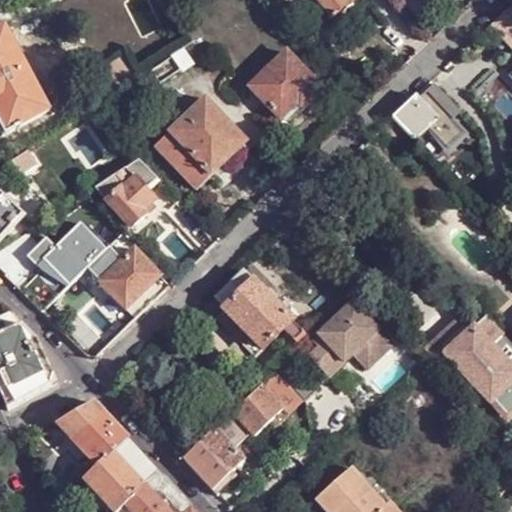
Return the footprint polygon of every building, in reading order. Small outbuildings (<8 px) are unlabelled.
[(350,0),(316,0),(330,15),(327,18),(329,20),(350,0)] [(511,4),(492,24),(511,45),(511,4)] [(46,109),(2,23),(0,24),(0,133),(1,136),(46,110),(46,109)] [(134,50),(93,77),(107,98),(148,70),(134,50)] [(252,86),(281,117),(298,101),(302,106),(322,87),(318,82),(319,81),(316,78),(315,79),(288,51),(252,86)] [(182,68),(173,54),(152,68),(162,82),(182,68)] [(417,95),(393,117),(408,133),(416,140),(428,129),(448,151),(467,134),(452,118),(458,112),(434,85),(420,99),(417,95)] [(158,144),(199,188),(228,162),(231,166),(253,145),(208,98),(158,144)] [(396,145),(408,133),(393,117),(381,129),(396,145)] [(26,152),(4,167),(14,181),(35,167),(26,152)] [(356,152),(342,165),(356,179),(362,185),(375,173),(356,152)] [(95,190),(131,228),(133,226),(135,228),(137,228),(143,222),(144,220),(144,218),(143,216),(145,215),(142,212),(154,200),(147,193),(160,181),(140,161),(95,190)] [(342,165),(334,173),(347,187),(356,179),(342,165)] [(0,194),(0,239),(23,216),(0,194)] [(63,243),(89,270),(111,248),(86,222),(63,243)] [(149,288),(123,261),(111,248),(89,270),(126,309),(149,288)] [(134,250),(123,261),(149,288),(161,277),(134,250)] [(263,348),(283,328),(297,343),(306,334),(274,301),(277,298),(271,292),(275,290),(252,266),(245,272),(244,271),(216,299),(225,309),(216,317),(255,357),(263,348)] [(397,344),(355,299),(319,333),(326,339),(319,345),(310,354),(331,376),(355,353),(370,370),(397,344)] [(445,353),(490,400),(511,379),(511,343),(473,302),(436,337),(448,350),(445,353)] [(0,390),(9,410),(51,385),(54,376),(39,342),(32,345),(23,325),(12,314),(0,319),(0,390)] [(326,339),(319,333),(313,339),(319,345),(326,339)] [(436,337),(422,350),(435,363),(445,353),(448,350),(436,337)] [(317,388),(291,360),(283,367),(279,371),(305,399),(317,388)] [(261,388),(289,417),(303,405),(275,375),(261,388)] [(511,379),(490,400),(507,418),(511,413),(511,379)] [(274,432),(289,417),(261,388),(225,421),(233,430),(235,431),(240,426),(244,423),(255,435),(266,424),(274,432)] [(94,403),(56,420),(60,425),(74,440),(104,414),(96,405),(94,403)] [(95,464),(99,467),(128,441),(104,414),(74,440),(95,464)] [(214,491),(246,462),(227,442),(216,430),(185,460),(214,491)] [(235,434),(227,442),(246,462),(254,454),(254,449),(240,435),(235,434)] [(159,474),(128,441),(99,467),(85,479),(99,495),(94,499),(94,501),(100,508),(103,508),(107,504),(114,511),(117,511),(125,505),(159,474)] [(95,464),(81,476),(85,479),(99,467),(95,464)] [(355,468),(319,500),(329,511),(401,511),(394,503),(390,507),(378,493),(355,468)] [(511,469),(495,484),(503,494),(511,485),(511,469)] [(188,511),(191,509),(159,474),(125,505),(131,511),(188,511)] [(394,503),(382,490),(378,493),(390,507),(394,503)]
